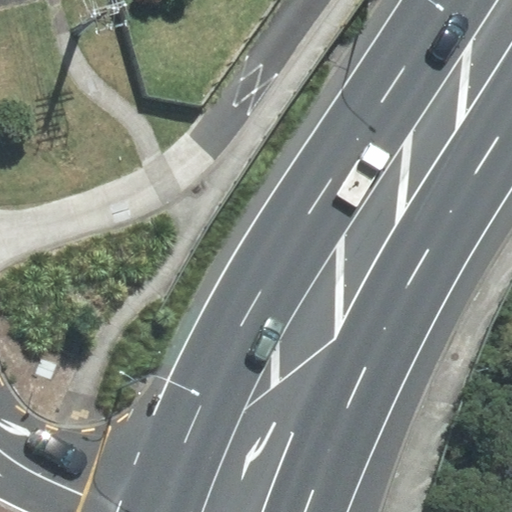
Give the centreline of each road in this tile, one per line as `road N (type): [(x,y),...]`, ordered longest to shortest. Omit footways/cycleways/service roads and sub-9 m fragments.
road 1 (primary): [(447,113),(301,356),(234,511)]
road 2 (primary): [(447,113),(503,0)]
road 3 (residential): [(0,456),(112,511)]
